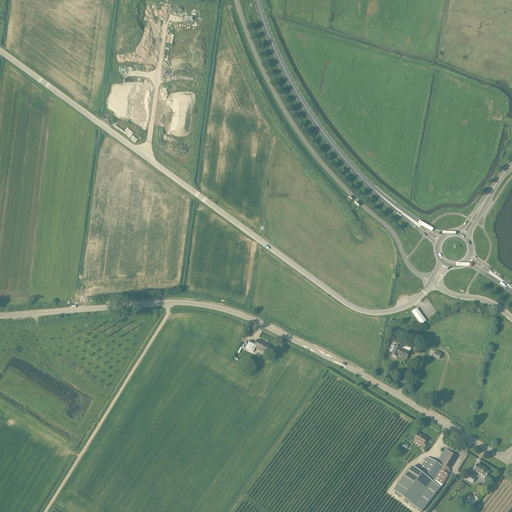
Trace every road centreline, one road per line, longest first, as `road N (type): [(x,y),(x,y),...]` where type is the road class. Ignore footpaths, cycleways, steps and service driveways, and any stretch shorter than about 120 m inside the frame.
road 1 (unclassified): [(501,457),(258,322),(169,302)]
road 2 (tertiary): [(0,230),(35,241),(153,250),(338,318)]
road 3 (unclassified): [(431,282),(414,272),(395,237),(296,129),(254,53),(236,0)]
road 4 (primary): [(411,219),(353,169),(310,114),(257,0)]
road 5 (residential): [(312,205),(257,136),(200,14),(173,0)]
road 6 (unclassified): [(42,511),(169,302)]
road 7 (unclassified): [(0,316),(169,302)]
road 8 (residential): [(164,0),(146,157)]
